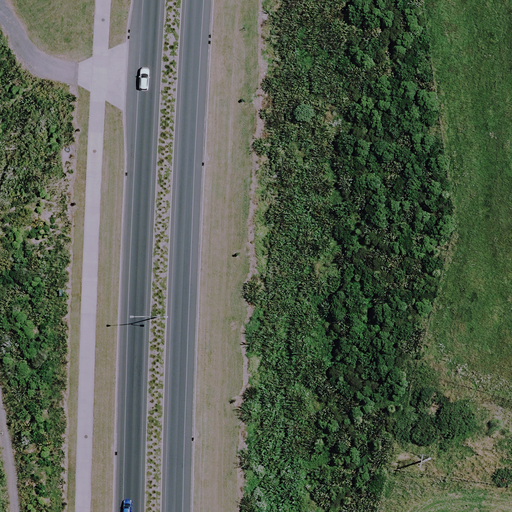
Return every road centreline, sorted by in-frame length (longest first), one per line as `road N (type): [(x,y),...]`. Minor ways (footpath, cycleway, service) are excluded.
road 1 (secondary): [(129,511),(150,0)]
road 2 (secondary): [(197,0),(178,511)]
